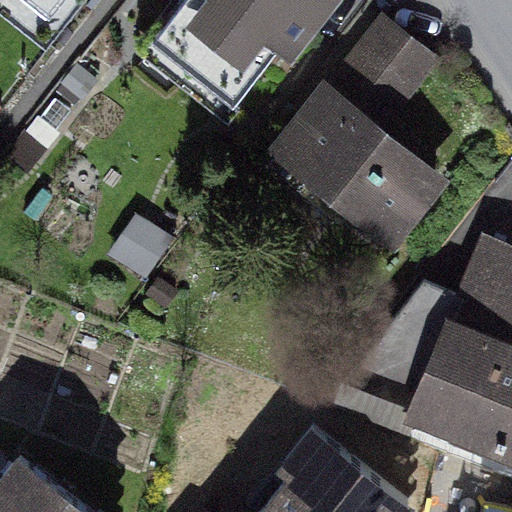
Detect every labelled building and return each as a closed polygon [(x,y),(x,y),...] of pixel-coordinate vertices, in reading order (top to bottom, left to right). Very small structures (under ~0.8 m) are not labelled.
[(24,0),(60,26),(79,0),(24,0)] [(287,57),(330,0),(188,0),(148,53),(230,115),(279,51),(287,57)] [(322,100),(305,89),(255,160),(388,254),(438,183),(372,136),(420,68),(370,33),(322,100)] [(511,458),(511,262),(483,251),(451,329),(431,321),(394,411),(511,458)] [(244,511),(400,511),(309,436),(244,511)] [(0,492),(0,511),(76,511),(22,466),(0,492)]
